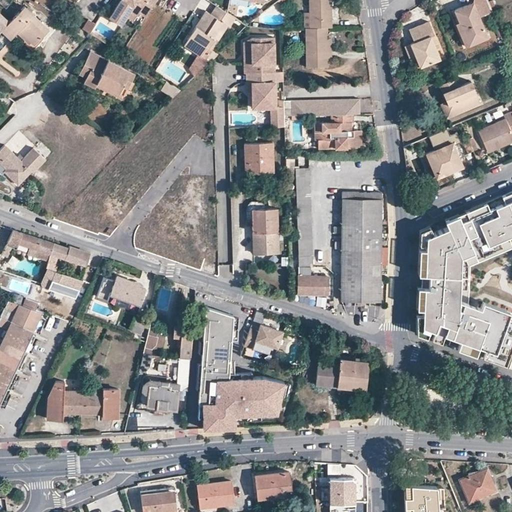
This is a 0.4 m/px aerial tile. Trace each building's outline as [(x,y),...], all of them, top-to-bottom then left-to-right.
[(119,0),(108,17),(120,24),(126,15),(132,5),(138,8),(137,11),(144,16),(154,0),(119,0)] [(308,0),(309,5),(309,28),(326,27),(331,27),(329,0),(308,0)] [(492,12),(486,0),(472,0),(472,2),(454,10),(468,44),(487,37),(479,17),(492,12)] [(157,4),(148,18),(155,23),(158,18),(162,20),(168,11),(157,4)] [(131,19),(137,11),(138,8),(132,5),(126,15),(131,19)] [(9,20),(1,30),(10,38),(16,32),(18,29),(30,40),(33,43),(47,29),(23,6),(9,20)] [(195,26),(187,40),(194,44),(190,49),(199,54),(204,46),(206,47),(214,36),(217,38),(226,24),(228,26),(233,18),(225,12),(215,6),(210,14),(205,11),(200,18),(203,20),(197,28),(195,26)] [(465,46),(468,44),(454,10),(451,11),(465,46)] [(0,30),(1,30),(9,20),(0,11),(0,30)] [(89,33),(95,24),(87,19),(81,28),(89,33)] [(410,43),(420,66),(439,58),(429,35),(433,34),(427,21),(409,28),(414,42),(410,43)] [(305,28),(306,67),(327,66),(327,58),(331,58),(331,51),(327,51),(326,38),(326,27),(309,28),(305,28)] [(30,40),(18,29),(16,32),(27,43),(30,40)] [(273,72),(273,37),(251,37),(251,72),(273,72)] [(187,40),(183,45),(190,49),(194,44),(187,40)] [(413,68),(420,66),(410,43),(404,45),(413,68)] [(89,52),(79,73),(86,76),(83,82),(94,87),(95,85),(96,82),(118,93),(122,85),(126,87),(133,73),(89,52)] [(282,81),(282,71),(273,72),(274,82),(282,81)] [(274,82),(273,72),(251,72),(246,72),(245,82),(246,82),(251,82),(251,92),(251,107),(270,106),(274,106),(274,82)] [(446,100),(453,115),(479,103),(470,81),(458,86),(454,78),(440,85),(446,100)] [(166,80),(161,88),(173,95),(180,87),(166,80)] [(118,93),(96,82),(95,85),(121,98),(126,87),(122,85),(118,93)] [(291,101),(291,116),(332,114),(352,114),(359,113),(359,98),(291,101)] [(361,99),(362,111),(371,110),(370,98),(361,99)] [(440,104),(445,118),(453,115),(446,100),(440,104)] [(291,116),(291,101),(283,101),(283,116),(291,116)] [(282,125),(282,106),(274,106),(270,106),(270,125),(282,125)] [(478,131),(487,151),(511,140),(511,134),(510,131),(511,130),(511,115),(510,112),(504,115),(505,119),(478,131)] [(352,122),(352,114),(332,114),(332,121),(316,122),(316,140),(319,140),(319,148),(355,146),(354,136),(348,136),(348,131),(351,131),(350,122),(352,122)] [(361,131),(351,131),(348,131),(348,136),(354,136),(355,146),(361,146),(361,131)] [(462,141),(467,152),(472,150),(467,139),(462,141)] [(243,143),(244,173),(273,172),(272,142),(243,143)] [(425,153),(435,177),(461,166),(451,142),(425,153)] [(16,156),(5,145),(4,146),(4,145),(3,144),(0,147),(0,163),(5,168),(3,171),(12,179),(17,174),(22,179),(30,170),(32,172),(45,159),(32,147),(22,157),(20,160),(16,156)] [(308,168),(295,168),(298,255),(311,255),(308,168)] [(22,179),(17,174),(12,179),(17,184),(22,179)] [(491,202),(511,193),(511,185),(488,195),(491,202)] [(76,227),(100,201),(85,187),(61,213),(76,227)] [(344,190),(342,304),(380,305),(382,190),(344,190)] [(511,193),(491,202),(461,215),(448,220),(432,227),(426,230),(424,270),(421,270),(421,274),(428,274),(428,284),(423,284),(421,324),(480,346),(511,357),(511,356),(511,317),(464,300),(462,308),(456,306),(456,298),(459,298),(460,283),(461,251),(465,250),(474,246),(488,240),(501,235),(510,231),(511,230),(511,193)] [(252,224),(253,252),(277,252),(276,208),(264,209),(264,201),(251,201),(252,224)] [(445,213),(448,220),(461,215),(458,208),(445,213)] [(186,236),(194,239),(199,223),(152,209),(145,235),(183,246),(186,236)] [(421,270),(424,270),(426,230),(432,227),(430,220),(420,224),(418,270),(421,270)] [(12,229),(6,243),(11,246),(15,248),(17,242),(49,253),(53,242),(12,229)] [(501,235),(488,240),(491,247),(503,242),(501,235)] [(491,247),(488,240),(474,246),(477,253),(491,247)] [(49,253),(47,261),(53,264),(57,255),(85,264),(89,253),(69,245),(68,247),(53,242),(49,253)] [(6,243),(0,256),(0,259),(4,261),(11,246),(6,243)] [(465,250),(461,251),(460,283),(468,283),(469,258),(465,250)] [(298,276),(298,292),(326,293),(326,276),(309,276),(309,267),(312,267),(312,263),(311,255),(298,255),(298,264),(298,268),(298,276)] [(47,268),(39,284),(74,297),(82,280),(80,279),(47,268)] [(138,282),(115,274),(114,279),(102,275),(95,295),(101,297),(108,293),(139,304),(145,288),(137,285),(138,282)] [(477,354),(480,346),(421,324),(423,284),(417,284),(415,313),(416,332),(477,354)] [(184,285),(183,299),(194,300),(195,288),(184,285)] [(464,300),(459,298),(456,298),(456,306),(462,308),(464,300)] [(43,313),(35,310),(38,303),(27,299),(25,306),(10,300),(7,307),(18,312),(13,321),(2,316),(0,321),(0,324),(10,329),(4,340),(0,337),(0,346),(1,347),(0,349),(0,405),(35,331),(43,313)] [(233,314),(205,305),(197,401),(201,401),(202,427),(229,426),(228,409),(241,408),(241,411),(251,410),(251,413),(275,412),(282,382),(261,376),(228,377),(233,314)] [(136,315),(131,329),(139,332),(144,318),(136,315)] [(179,337),(178,357),(189,358),(190,344),(191,340),(193,317),(174,316),(172,336),(179,337)] [(255,340),(264,343),(277,347),(282,330),(265,325),(260,323),(258,326),(251,324),(244,345),(252,348),(255,340)] [(145,341),(142,354),(151,355),(152,346),(161,347),(163,332),(148,329),(145,341)] [(0,405),(3,407),(38,332),(35,331),(0,405)] [(142,354),(139,370),(143,371),(149,364),(151,355),(142,354)] [(147,393),(146,405),(155,406),(165,407),(175,408),(176,399),(177,390),(184,390),(187,389),(189,358),(178,357),(177,382),(149,378),(148,379),(146,380),(144,382),(141,386),(141,389),(143,391),(144,392),(147,393)] [(317,362),(315,383),(365,389),(367,361),(339,359),(338,364),(317,362)] [(81,411),(82,393),(74,393),(73,390),(62,389),(63,377),(53,377),(43,393),(43,417),(61,416),(62,410),(81,411)] [(82,393),(81,411),(101,412),(101,416),(117,416),(118,388),(102,388),(102,394),(82,393)] [(424,455),(424,469),(437,469),(437,455),(424,455)] [(459,478),(468,499),(494,489),(485,468),(459,478)] [(254,475),(256,498),(290,494),(288,471),(254,475)] [(408,478),(402,478),(403,511),(443,511),(441,511),(435,511),(434,486),(434,477),(408,476),(408,478)] [(329,477),(329,498),(341,498),(341,506),(353,506),(353,477),(329,477)] [(197,484),(199,506),(232,503),(230,481),(197,484)] [(139,491),(141,511),(159,511),(165,511),(175,510),(172,486),(139,491)] [(443,486),(434,486),(435,511),(441,511),(443,511),(443,486)] [(341,498),(329,498),(329,509),(341,509),(341,506),(341,498)]
